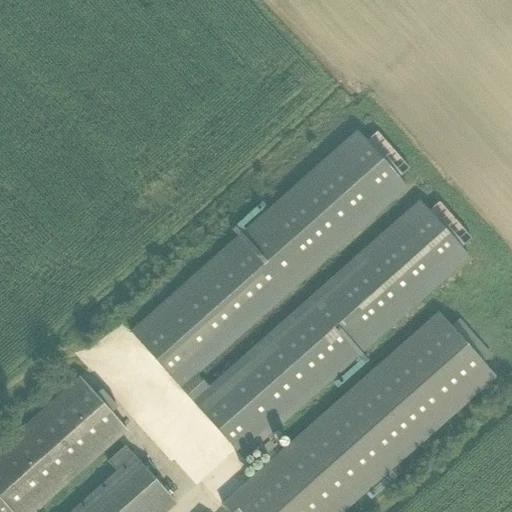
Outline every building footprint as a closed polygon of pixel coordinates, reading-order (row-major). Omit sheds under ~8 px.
[(197,374),(406,188),(397,178),(409,168),(376,132),(365,142),(356,131),(130,332),(243,459),(468,258),(459,248),(471,238),(438,202),(427,211),(418,201),(209,387),(197,374)] [(227,511),(337,511),(493,374),(437,311),(220,503),(227,511)] [(79,377),(0,446),(0,511),(35,511),(127,431),(111,413),(117,408),(101,389),(94,395),(79,377)] [(125,447),(107,462),(115,471),(132,455),(125,447)] [(165,511),(175,503),(133,457),(71,511),(165,511)]
